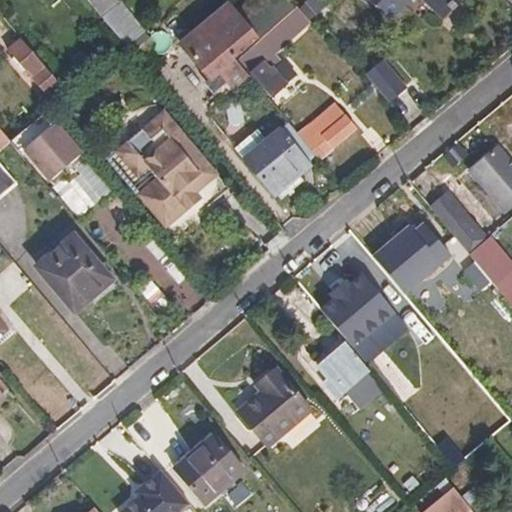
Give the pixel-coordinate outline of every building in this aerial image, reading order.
[(251,20),(234,0),(231,0),(182,42),(225,92),(249,73),(235,56),(262,33),(251,20)] [(294,0),(274,0),(251,20),(262,33),(264,35),(300,6),(294,0)] [(375,0),(392,16),(408,0),(428,0),(445,15),(460,0),(375,0)] [(305,2),(300,6),(311,20),(317,15),(305,2)] [(264,35),(239,56),(271,95),(286,82),(272,65),(278,60),(272,52),(311,20),(300,6),(264,35)] [(115,32),(126,45),(159,83),(186,60),(142,9),(115,32)] [(63,88),(45,66),(42,67),(20,42),(10,51),(47,97),(55,91),(58,93),(63,88)] [(320,155),(329,148),(319,135),(347,112),(337,100),(299,131),(320,155)] [(50,110),(11,141),(20,151),(24,148),(50,179),(80,154),(54,124),(59,119),(50,110)] [(165,110),(110,157),(166,225),(222,178),(165,110)] [(347,112),(319,135),(329,148),(358,125),(347,112)] [(0,150),(11,141),(0,127),(0,150)] [(281,127),(246,157),(276,192),(311,162),(281,127)] [(446,156),(455,166),(470,154),(461,143),(446,156)] [(511,162),(504,152),(472,178),(507,220),(511,215),(511,162)] [(0,159),(0,196),(18,182),(0,159)] [(433,207),(471,253),(489,239),(450,193),(433,207)] [(74,236),(37,268),(74,312),(113,280),(74,236)] [(511,270),(501,281),(511,293),(511,270)] [(325,306),(356,345),(398,310),(366,272),(353,283),(349,279),(334,291),(338,296),(325,306)] [(153,284),(142,294),(153,309),(165,298),(153,284)] [(344,334),(322,309),(290,335),(311,361),(321,353),(328,362),(318,370),(337,393),(370,367),(344,334)] [(9,329),(0,317),(0,332),(2,335),(9,329)] [(280,369),(260,385),(265,390),(241,411),(269,445),(312,408),(280,369)] [(216,434),(178,466),(207,502),(245,470),(216,434)] [(181,511),(192,504),(163,469),(148,481),(150,485),(138,495),(140,496),(120,511),(181,511)] [(466,511),(472,508),(454,486),(423,511),(466,511)]
